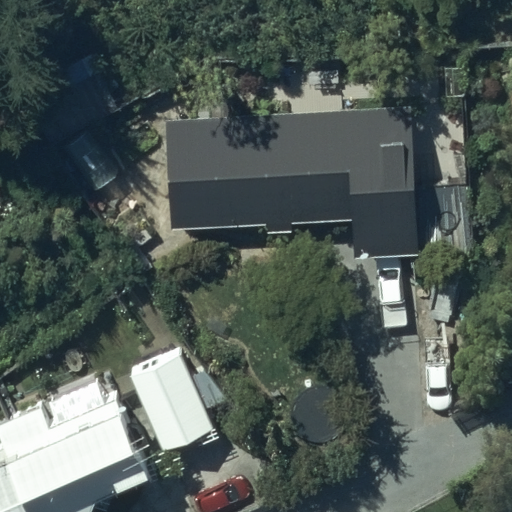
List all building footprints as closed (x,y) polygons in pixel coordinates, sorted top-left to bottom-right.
[(52,135),(120,98),(99,60),(31,97),(52,135)] [(416,93),(170,103),(175,214),(269,210),(270,223),(297,221),(297,206),(358,203),(359,243),(423,240),(423,246),(472,244),(469,174),(420,176),(416,93)] [(124,164),(90,121),(88,119),(52,148),(87,193),(124,164)] [(186,340),(131,361),(159,435),(214,414),(186,340)] [(0,511),(53,511),(160,457),(120,380),(108,387),(98,367),(53,390),(60,404),(51,409),(42,393),(0,414),(0,417),(5,426),(0,428),(0,511)]
